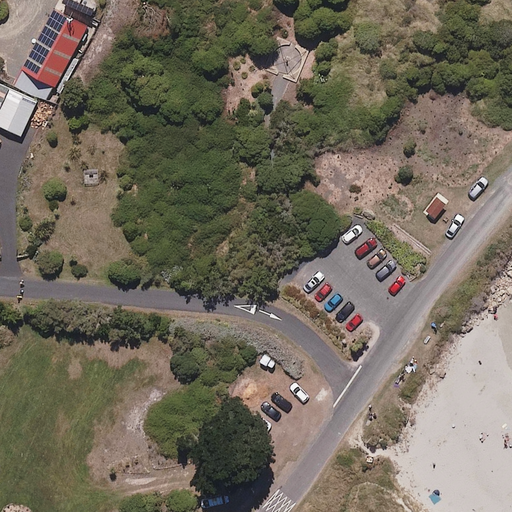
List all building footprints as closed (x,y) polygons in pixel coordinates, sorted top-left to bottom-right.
[(90,29),(56,11),(23,74),(57,92),(90,29)] [(281,80),(283,77),(280,75),(278,72),(276,69),(275,66),(275,62),(276,59),(278,56),(280,53),(283,51),(286,50),(290,49),(293,50),(295,47),(281,41),(267,73),(281,80)] [(298,48),(297,51),(300,53),(303,56),(305,60),(305,64),(305,68),(303,71),(301,75),(298,77),(294,79),(290,79),(286,79),(285,81),(301,89),(315,56),(298,48)] [(0,135),(17,143),(20,137),(22,138),(39,103),(0,84),(0,135)] [(450,206),(439,196),(424,213),(435,223),(450,206)] [(292,376),(270,354),(259,366),(281,387),(292,376)]
